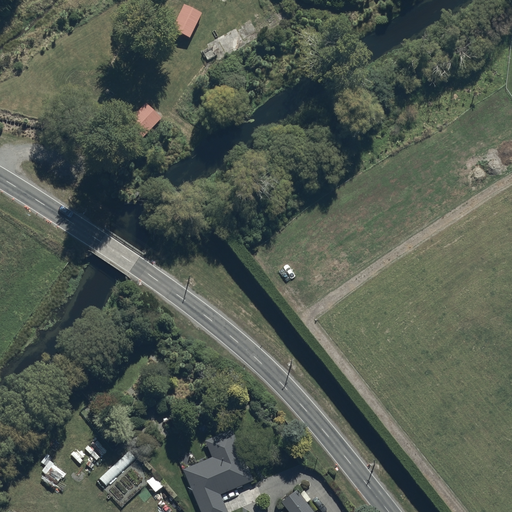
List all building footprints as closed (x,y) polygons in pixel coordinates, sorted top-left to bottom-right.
[(202,15),(184,7),(171,33),(188,41),(202,15)] [(245,46),(236,29),(207,44),(209,47),(202,51),(208,61),(214,58),(216,62),(245,46)] [(162,121),(146,106),(116,137),(132,152),(162,121)] [(212,458),(183,471),(200,511),(228,511),(222,497),(254,483),(232,431),(206,443),(212,458)] [(298,491),(282,504),(288,511),(313,511),(307,505),(311,501),(306,495),(303,497),(298,491)]
